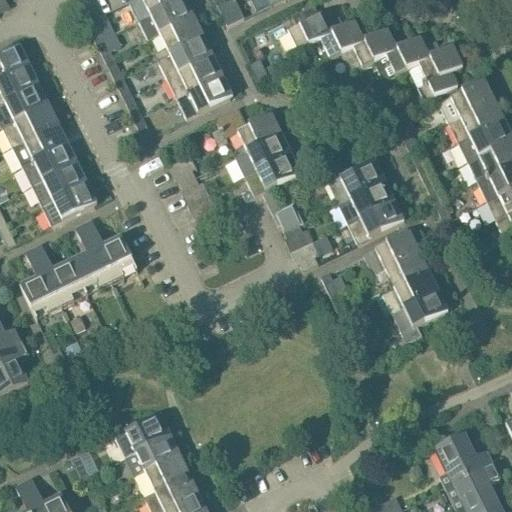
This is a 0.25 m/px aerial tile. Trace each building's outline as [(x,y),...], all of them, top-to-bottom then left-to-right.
[(140,25),(186,2),(184,0),(141,0),(142,1),(131,6),(140,25)] [(214,0),(219,10),(228,6),(224,0),(214,0)] [(291,0),(266,0),(272,11),(282,5),(291,0)] [(186,2),(140,25),(150,46),(161,40),(160,39),(196,22),(186,2)] [(228,6),(219,10),(229,30),(245,22),(235,3),(228,6)] [(298,56),(310,50),(321,45),(330,40),(344,33),(339,22),(324,29),(320,20),(289,35),(298,56)] [(167,52),(156,57),(159,63),(170,58),(205,41),(196,22),(160,39),(161,40),(167,52)] [(88,27),(98,46),(106,42),(97,23),(88,27)] [(330,40),(321,45),(310,50),(319,70),(342,59),(353,53),(362,48),(352,29),(330,40)] [(385,36),(362,48),(353,53),(342,59),(351,78),(375,66),(387,60),(394,56),(385,36)] [(168,83),(214,60),(205,41),(159,63),(168,83)] [(115,62),(106,42),(98,46),(107,66),(115,62)] [(387,60),(375,66),(385,85),(396,79),(418,69),(443,56),(437,44),(422,52),(418,45),(394,56),(387,60)] [(0,61),(0,86),(31,71),(21,51),(0,61)] [(450,53),(443,56),(418,69),(427,88),(418,93),(425,106),(459,89),(452,76),(459,72),(450,53)] [(214,60),(168,83),(178,103),(224,80),(214,60)] [(107,66),(116,84),(124,80),(115,62),(107,66)] [(0,109),(40,90),(31,71),(0,86),(0,109)] [(281,78),(273,82),(277,91),(286,87),(281,78)] [(134,100),(124,80),(116,84),(126,104),(134,100)] [(224,80),(178,103),(189,125),(200,119),(199,119),(234,101),(224,80)] [(485,86),(438,108),(448,128),(494,105),(485,86)] [(314,87),(306,91),(311,100),(319,96),(314,87)] [(0,126),(3,133),(16,126),(50,110),(40,90),(0,109),(0,126)] [(347,96),(339,100),(343,109),(351,105),(347,96)] [(126,104),(136,124),(144,120),(134,100),(126,104)] [(379,103),(371,107),(376,116),(383,112),(379,103)] [(386,109),(396,129),(404,125),(394,104),(386,109)] [(504,124),(494,105),(448,128),(458,147),(504,124)] [(13,154),(26,148),(60,131),(50,110),(16,126),(3,133),(13,154)] [(227,144),(239,138),(248,157),(249,157),(284,140),(274,121),(249,133),(240,114),(218,125),(227,144)] [(146,144),(154,140),(144,120),(136,124),(146,144)] [(405,125),(404,125),(396,129),(405,149),(414,145),(411,138),(419,134),(412,121),(405,125)] [(467,167),(511,145),(511,141),(504,124),(458,147),(467,167)] [(13,154),(23,174),(25,173),(36,167),(70,151),(60,131),(26,148),(13,154)] [(237,162),(247,183),(293,160),(284,140),(249,157),(248,157),(237,162)] [(414,145),(405,149),(415,168),(423,164),(414,145)] [(511,145),(467,167),(477,187),(511,169),(511,145)] [(70,151),(36,167),(25,173),(33,190),(78,168),(70,151)] [(177,182),(180,187),(195,180),(193,175),(197,173),(190,160),(169,170),(175,184),(177,182)] [(247,183),(253,196),(244,200),(247,206),(264,198),(273,193),(303,179),(293,160),(247,183)] [(423,164),(415,168),(425,188),(433,184),(423,164)] [(323,178),(338,209),(384,187),(374,167),(342,183),(336,172),(323,178)] [(78,168),(33,190),(43,211),(88,189),(78,168)] [(487,207),(511,194),(511,169),(477,187),(487,207)] [(195,180),(180,187),(184,196),(182,197),(188,210),(210,200),(203,186),(199,188),(195,180)] [(433,184),(425,188),(435,208),(443,204),(433,184)] [(338,209),(348,229),(394,206),(397,205),(392,194),(388,195),(384,187),(338,209)] [(53,230),(64,225),(97,209),(88,189),(43,211),(53,230)] [(273,193),(264,198),(281,231),(283,230),(285,235),(304,226),(296,208),(283,214),(273,193)] [(496,226),(511,218),(511,194),(487,207),(496,226)] [(216,212),(210,200),(188,210),(194,222),(196,221),(200,228),(215,221),(212,214),(216,212)] [(435,208),(444,228),(453,224),(449,216),(454,214),(447,202),(443,204),(435,208)] [(403,226),(394,206),(348,229),(357,249),(403,226)] [(2,215),(0,216),(0,231),(0,232),(8,228),(3,216),(2,215)] [(511,242),(511,218),(496,226),(506,246),(511,242)] [(92,223),(83,227),(114,288),(138,276),(122,241),(105,249),(92,223)] [(456,232),(453,224),(444,228),(454,247),(467,241),(461,230),(456,232)] [(287,245),(292,256),(314,246),(308,234),(305,236),(302,230),(305,228),(304,226),(285,235),(290,244),(287,245)] [(88,300),(114,288),(83,227),(75,231),(88,258),(71,266),(88,300)] [(8,228),(0,232),(3,239),(6,244),(14,240),(8,228)] [(363,259),(373,280),(418,258),(408,237),(363,259)] [(473,253),(467,241),(454,247),(461,262),(469,258),(468,255),(473,253)] [(321,260),(314,246),(292,256),(299,270),(302,269),(305,276),(320,269),(317,262),(321,260)] [(42,248),(33,252),(63,312),(88,300),(71,266),(54,274),(42,248)] [(38,324),(63,312),(33,252),(25,256),(38,282),(22,290),(38,324)] [(418,258),(373,280),(378,289),(389,283),(394,294),(428,277),(418,258)] [(321,280),(331,300),(339,296),(329,276),(321,280)] [(393,319),(404,314),(438,297),(428,277),(394,294),(383,299),(393,319)] [(331,300),(341,320),(349,316),(339,296),(331,300)] [(418,331),(447,317),(438,297),(404,314),(393,319),(406,347),(422,339),(418,331)] [(341,320),(351,340),(358,336),(349,316),(341,320)] [(80,320),(70,325),(76,337),(86,332),(80,320)] [(0,358),(22,347),(16,334),(5,339),(0,329),(0,358)] [(351,340),(361,359),(368,356),(358,336),(351,340)] [(71,361),(82,356),(77,346),(66,351),(71,361)] [(29,361),(22,347),(0,358),(0,402),(29,389),(18,366),(29,361)] [(115,443),(125,463),(172,441),(162,420),(115,443)] [(437,452),(455,489),(494,470),(487,456),(476,461),(465,438),(437,452)] [(181,460),(172,441),(125,463),(135,482),(136,482),(181,460)] [(81,460),(73,463),(83,484),(91,480),(81,460)] [(145,502),(191,479),(181,460),(136,482),(145,502)] [(496,511),(499,511),(489,490),(501,484),(494,470),(455,489),(466,511),(464,511),(496,511)] [(175,511),(201,500),(191,479),(145,502),(150,511),(175,511)] [(83,484),(89,497),(97,493),(91,480),(83,484)] [(32,482),(23,486),(36,511),(67,511),(63,501),(45,509),(32,482)] [(36,511),(23,486),(15,490),(25,511),(36,511)] [(206,511),(201,500),(175,511),(206,511)] [(401,511),(397,503),(376,511),(401,511)]
